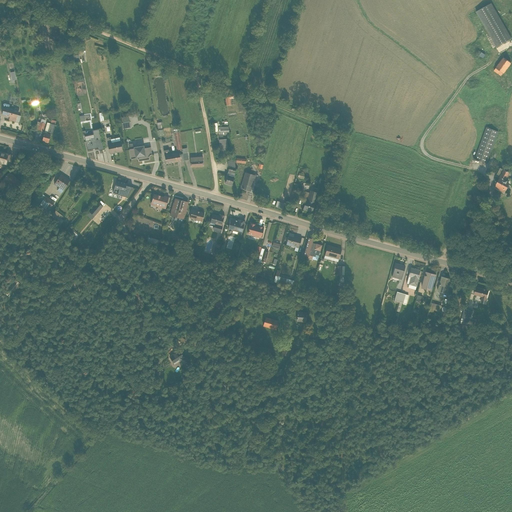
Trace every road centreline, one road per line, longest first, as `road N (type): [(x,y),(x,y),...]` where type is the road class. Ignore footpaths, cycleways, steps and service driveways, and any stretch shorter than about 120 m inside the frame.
road 1 (unclassified): [(150,179),(123,227),(308,511)]
road 2 (residential): [(150,179),(511,281)]
road 3 (track): [(198,73),(336,134),(312,226)]
road 4 (track): [(24,0),(198,73)]
road 5 (track): [(15,351),(121,221)]
road 6 (residential): [(0,138),(150,179)]
road 7 (track): [(217,197),(198,73)]
